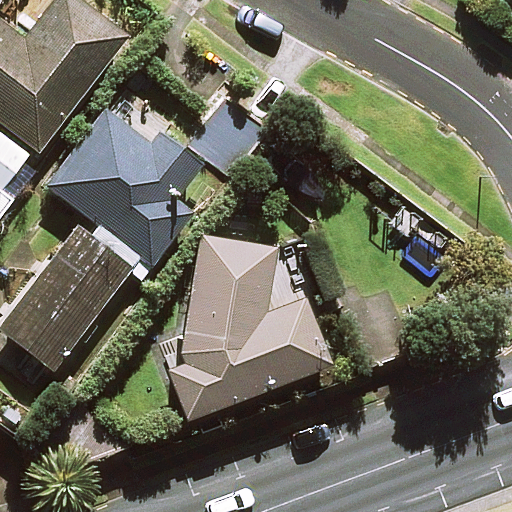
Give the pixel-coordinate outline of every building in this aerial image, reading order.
[(123,36),(76,0),(49,0),(20,39),(0,23),(0,123),(36,151),(123,36)] [(263,131),(223,103),(190,148),(230,177),(263,131)] [(90,235),(127,263),(140,272),(187,211),(171,199),(195,166),(160,139),(155,146),(104,108),(45,187),(97,226),(90,235)] [(0,181),(22,154),(0,135),(0,202),(6,195),(0,190),(0,181)] [(90,235),(76,224),(0,324),(0,330),(48,367),(127,263),(90,235)] [(273,247),(197,235),(177,360),(166,373),(183,418),(325,363),(300,298),(263,312),(273,247)] [(103,421),(68,399),(35,452),(71,473),(103,421)]
